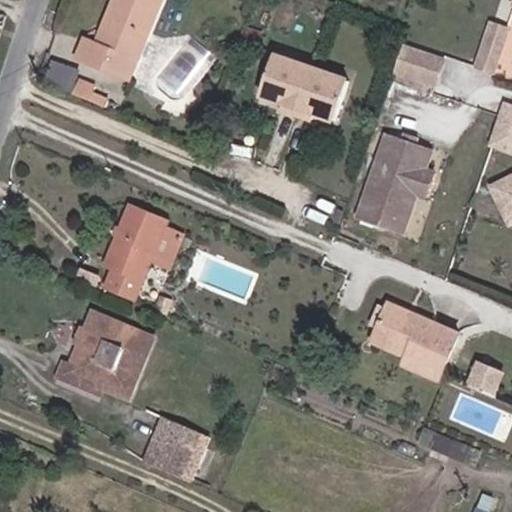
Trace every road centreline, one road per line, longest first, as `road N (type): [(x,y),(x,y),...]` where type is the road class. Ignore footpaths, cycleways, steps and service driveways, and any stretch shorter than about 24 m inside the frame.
road 1 (residential): [(12,110),(323,245)]
road 2 (unknown): [(0,399),(240,511)]
